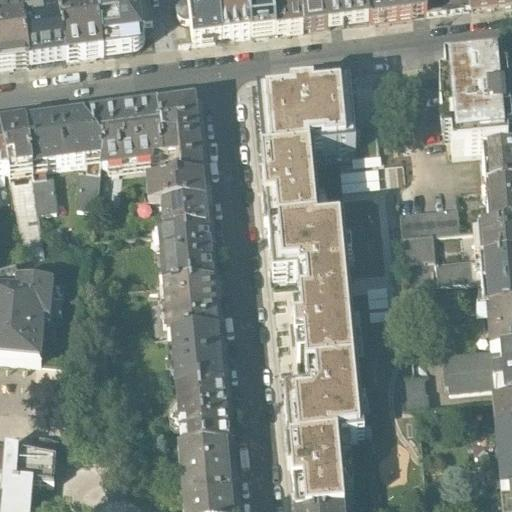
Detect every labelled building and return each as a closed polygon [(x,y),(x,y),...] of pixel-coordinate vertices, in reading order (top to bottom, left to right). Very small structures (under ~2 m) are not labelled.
[(39,0),(19,0),(21,15),(29,70),(46,68),(65,65),(57,10),(41,12),(39,0)] [(72,0),(56,3),(57,10),(65,65),(96,61),(102,60),(93,0),(72,0)] [(93,0),(102,60),(137,56),(141,53),(144,49),(144,44),(143,33),(152,32),(148,0),(93,0)] [(185,0),(187,5),(184,6),(181,9),(179,12),(178,15),(178,18),(180,21),(182,24),(185,26),(189,26),(192,48),(217,45),(222,45),(216,0),(185,0)] [(216,0),(222,45),(228,44),(250,41),(245,0),(216,0)] [(269,0),(245,0),(250,41),(267,39),(274,38),(269,0)] [(269,0),(274,38),(283,37),(303,34),(298,0),(269,0)] [(323,0),(298,0),(303,34),(314,33),(328,31),(323,0)] [(323,0),(328,31),(349,28),(369,26),(365,0),(323,0)] [(426,18),(423,0),(365,0),(369,26),(418,19),(426,18)] [(511,0),(469,0),(471,12),(476,12),(511,6),(511,0)] [(21,15),(0,17),(0,74),(7,73),(29,70),(21,15)] [(452,160),(481,158),(511,155),(511,66),(445,75),(448,109),(439,109),(439,129),(449,128),(452,160)] [(289,99),(264,100),(268,156),(262,157),(266,205),(275,204),(277,232),(267,232),(271,282),(305,280),(307,301),(299,301),(301,329),(295,329),(296,344),(304,343),(306,376),(314,376),(316,395),(310,396),(311,403),(295,405),(298,449),(288,449),(291,490),(305,489),(307,511),(340,511),(339,495),(335,440),(356,439),(341,229),(315,231),(309,150),(344,148),(340,94),(313,96),(313,91),(288,92),(289,99)] [(195,109),(159,113),(162,140),(164,161),(181,160),(184,184),(202,183),(197,126),(195,109)] [(106,154),(103,177),(152,172),(150,163),(164,161),(162,140),(159,113),(119,117),(84,122),(106,154)] [(35,176),(41,218),(60,218),(56,184),(50,184),(49,171),(87,170),(88,179),(80,180),(79,215),(99,217),(103,177),(106,154),(84,122),(60,125),(29,129),(35,176)] [(4,132),(12,177),(35,176),(29,129),(23,130),(4,132)] [(0,177),(12,177),(4,132),(0,132),(0,177)] [(511,155),(481,158),(485,195),(511,192),(511,155)] [(146,187),(148,213),(205,209),(204,204),(202,183),(184,184),(166,186),(146,187)] [(511,192),(485,195),(489,234),(511,232),(511,192)] [(134,214),(135,230),(162,229),(163,240),(206,236),(206,214),(205,209),(148,213),(134,214)] [(461,211),(399,214),(402,240),(434,238),(462,236),(461,211)] [(479,235),(481,264),(511,261),(511,232),(489,234),(479,235)] [(158,240),(163,294),(211,290),(208,261),(206,236),(163,240),(158,240)] [(484,314),(489,313),(511,311),(511,261),(481,264),(436,267),(438,288),(482,284),(484,314)] [(0,366),(41,370),(44,330),(50,330),(52,293),(21,292),(12,282),(0,285),(0,366)] [(157,295),(159,310),(163,310),(167,344),(171,344),(216,340),(215,330),(211,290),(163,294),(157,295)] [(492,356),(502,355),(511,353),(511,311),(489,313),(492,356)] [(171,344),(176,399),(221,395),(218,364),(216,340),(171,344)] [(505,390),(506,405),(511,404),(511,353),(502,355),(505,390)] [(492,356),(450,360),(454,395),(505,390),(502,355),(492,356)] [(402,383),(405,414),(418,413),(428,412),(427,398),(422,399),(420,382),(415,382),(402,383)] [(176,399),(181,457),(226,454),(223,421),(221,395),(176,399)] [(493,406),(497,436),(511,434),(511,404),(506,405),(493,406)] [(511,434),(497,436),(502,495),(511,494),(511,434)] [(30,511),(32,489),(52,491),(55,463),(5,454),(1,505),(0,511),(30,511)] [(181,511),(232,511),(230,492),(227,461),(226,454),(181,457),(177,458),(181,511)] [(511,511),(511,494),(502,495),(502,511),(511,511)]
